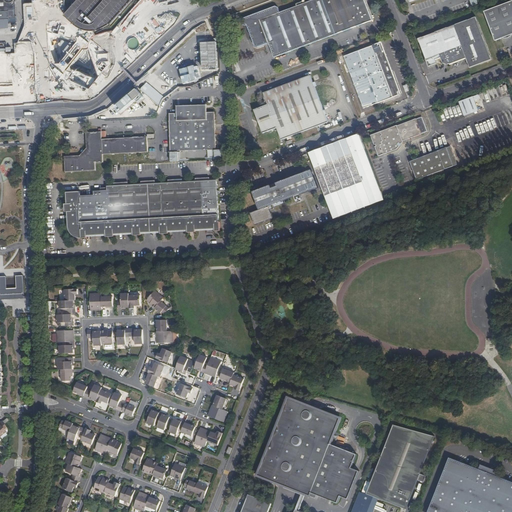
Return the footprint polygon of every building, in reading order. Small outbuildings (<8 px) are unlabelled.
[(0,0),(0,18),(2,19),(9,18),(9,22),(16,21),(16,12),(15,5),(15,2),(14,1),(14,0),(0,0)] [(76,0),(64,14),(67,17),(77,26),(82,28),(87,29),(92,29),(97,28),(103,26),(111,22),(116,17),(131,0),(76,0)] [(337,9),(333,0),(320,0),(321,2),(285,16),(283,11),(280,9),(249,21),(248,26),(250,26),(249,27),(252,28),(252,30),(260,50),(264,51),(274,47),(280,61),(294,56),(347,35),(337,9)] [(333,0),(337,9),(347,35),(374,25),(365,0),(333,0)] [(511,1),(484,12),(487,18),(496,41),(511,35),(511,1)] [(0,28),(9,28),(9,22),(9,18),(2,19),(0,18),(0,28)] [(470,68),(492,60),(476,18),(419,39),(430,66),(439,63),(438,59),(443,57),(445,62),(449,65),(450,64),(450,65),(467,59),(470,68)] [(202,43),(202,70),(218,69),(218,42),(202,43)] [(356,79),(388,62),(383,49),(377,51),(374,45),(345,56),(349,65),(346,66),(349,72),(351,71),(354,80),(356,79)] [(400,94),(388,62),(356,79),(354,80),(365,107),(400,94)] [(203,73),(194,76),(196,83),(205,80),(203,73)] [(288,137),(328,122),(311,75),(264,92),(268,104),(254,109),(263,133),(276,128),(281,140),(286,138),(287,140),(291,138),(291,137),(288,138),(288,137)] [(475,98),(460,103),(466,117),(480,112),(475,98)] [(217,154),(215,116),(207,116),(205,116),(200,111),(200,109),(185,109),(185,111),(179,117),(177,118),(170,118),(172,156),(217,154)] [(419,124),(417,118),(398,125),(398,124),(371,134),(375,144),(377,143),(377,145),(376,146),(379,155),(399,148),(400,146),(399,144),(400,143),(402,144),(404,141),(422,133),(420,127),(419,128),(417,125),(419,124)] [(116,152),(124,152),(140,151),(148,151),(148,150),(147,138),(147,136),(140,136),(135,137),(128,137),(119,137),(102,138),(101,130),(100,130),(92,131),(86,131),(86,147),(80,154),(64,155),(65,171),(82,170),(91,169),(95,169),(95,161),(103,161),(103,153),(116,152)] [(310,153),(335,219),(347,214),(360,210),(372,205),(385,200),(360,134),(348,139),(335,143),(322,148),(310,153)] [(446,147),(453,165),(457,164),(450,146),(446,147)] [(417,179),(453,165),(446,147),(411,161),(417,179)] [(305,193),(318,188),(318,186),(312,172),(312,170),(298,175),(276,184),(276,183),(270,185),(270,186),(252,193),(259,210),(250,213),(255,225),(273,219),(273,218),(270,211),(275,210),(274,207),(284,203),(283,202),(285,201),(294,198),(295,197),(297,202),(302,200),(301,195),(305,193)] [(99,207),(100,234),(105,234),(114,234),(116,234),(116,231),(129,231),(129,233),(133,233),(140,232),(143,232),(143,230),(156,229),(156,231),(159,231),(167,231),(170,231),(170,229),(183,228),(183,230),(187,230),(194,229),(198,229),(198,227),(211,227),(211,228),(214,228),(220,228),(219,221),(218,221),(216,179),(209,179),(196,180),(182,181),(168,182),(155,182),(141,183),(129,183),(114,184),(107,184),(107,186),(107,189),(101,189),(97,189),(99,207)] [(94,235),(100,234),(99,207),(97,189),(94,189),(94,194),(81,194),(80,190),(73,191),(66,194),(67,203),(67,211),(68,222),(69,222),(69,227),(70,229),(72,233),(77,235),(81,235),(86,235),(89,235),(89,233),(94,233),(94,235)] [(1,295),(1,299),(6,299),(9,299),(13,298),(16,298),(20,298),(24,298),(24,294),(24,289),(23,276),(20,276),(17,277),(18,289),(7,289),(6,277),(3,277),(0,277),(0,280),(0,290),(1,295)] [(65,289),(66,301),(70,301),(74,301),(76,301),(75,295),(78,295),(78,289),(65,289)] [(152,306),(156,309),(156,308),(162,301),(164,298),(155,291),(148,301),(153,305),(152,306)] [(102,297),(102,293),(90,294),(91,310),(102,310),(102,307),(102,297)] [(129,301),(129,299),(129,294),(121,294),(121,303),(118,303),(118,310),(122,310),(122,309),(130,309),(129,301)] [(102,297),(102,307),(113,306),(113,296),(102,297)] [(68,315),(72,315),(75,315),(75,309),(74,308),(74,301),(70,301),(66,301),(60,301),(60,309),(68,309),(68,315)] [(168,306),(162,301),(156,308),(162,313),(163,312),(166,314),(170,309),(167,306),(168,306)] [(65,322),(66,325),(66,326),(69,326),(73,326),(73,322),(72,322),(72,315),(68,315),(58,315),(58,322),(65,322)] [(158,327),(158,331),(168,331),(168,320),(158,320),(158,327)] [(126,344),(126,341),(126,337),(130,337),(129,329),(126,329),(126,331),(118,331),(119,339),(119,344),(126,344)] [(135,329),(129,329),(130,337),(136,336),(136,344),(143,344),(143,330),(135,330),(135,329)] [(57,331),(58,342),(67,342),(73,341),(73,334),(74,334),(74,330),(57,331)] [(89,330),(89,331),(88,331),(88,338),(94,337),(94,345),(101,345),(101,344),(101,331),(93,332),(93,331),(89,330)] [(101,331),(101,344),(113,343),(112,337),(112,330),(101,330),(101,331)] [(174,342),(174,331),(168,331),(158,331),(159,339),(157,339),(158,342),(174,342)] [(75,345),(75,341),(73,341),(67,342),(67,345),(60,345),(60,353),(74,353),(74,345),(75,345)] [(168,362),(171,354),(162,351),(161,353),(158,353),(156,357),(168,362)] [(206,372),(209,366),(205,365),(208,357),(201,354),(196,367),(203,370),(202,371),(206,372)] [(186,366),(189,359),(181,356),(176,369),(184,372),(183,373),(186,374),(189,367),(186,366)] [(58,362),(59,370),(62,369),(73,369),(72,361),(73,361),(73,358),(66,358),(66,361),(58,362)] [(216,377),(223,362),(212,358),(209,366),(206,372),(213,375),(213,376),(216,377)] [(159,376),(161,376),(165,366),(155,362),(153,368),(150,367),(149,372),(150,372),(159,376)] [(73,369),(62,369),(62,380),(72,380),(72,376),(73,376),(73,369)] [(232,381),(235,374),(235,373),(225,369),(222,377),(228,380),(232,381)] [(155,385),(159,376),(150,372),(147,378),(146,381),(155,385)] [(232,381),(231,383),(237,385),(236,388),(241,389),(246,378),(235,374),(232,381)] [(78,394),(84,397),(87,390),(88,387),(76,382),(73,391),(78,393),(78,394)] [(192,393),(193,388),(181,383),(177,394),(187,398),(189,392),(192,393)] [(87,390),(84,397),(90,399),(90,398),(93,399),(98,401),(100,395),(102,390),(103,388),(95,385),(92,392),(87,390)] [(112,394),(102,390),(100,395),(98,401),(97,402),(102,404),(103,401),(109,403),(112,394)] [(117,409),(123,412),(123,411),(125,405),(120,403),(123,396),(115,393),(110,406),(114,407),(117,408),(117,409)] [(219,395),(215,406),(216,406),(223,409),(227,399),(219,395)] [(289,396),(258,474),(317,497),(318,494),(339,502),(341,495),(349,498),(360,470),(352,467),(358,453),(332,443),(342,417),(289,396)] [(129,405),(126,404),(125,405),(123,411),(127,412),(126,414),(133,416),(136,408),(129,405)] [(216,406),(215,406),(213,411),(212,411),(210,414),(225,421),(229,411),(223,409),(216,406)] [(148,423),(156,425),(158,419),(161,412),(154,410),(154,409),(151,407),(148,414),(151,415),(148,423)] [(165,413),(161,411),(161,412),(158,419),(161,421),(158,428),(165,431),(171,417),(164,414),(165,413)] [(183,430),(186,421),(183,420),(183,421),(175,418),(170,431),(177,434),(180,427),(182,427),(183,430)] [(73,424),(73,423),(66,420),(63,419),(60,427),(70,431),(73,424)] [(183,430),(182,432),(192,436),(196,427),(192,426),(193,424),(186,421),(183,430)] [(70,431),(68,438),(75,440),(78,433),(84,435),(87,428),(81,426),(80,428),(73,424),(70,431)] [(435,437),(393,425),(366,495),(406,510),(435,437)] [(84,435),(82,440),(92,444),(96,436),(90,433),(91,430),(87,428),(84,435)] [(196,444),(206,447),(208,441),(211,433),(206,431),(206,430),(202,429),(196,444)] [(211,433),(208,441),(219,445),(224,433),(219,431),(218,433),(212,432),(211,433)] [(96,450),(106,454),(108,449),(112,440),(105,437),(105,435),(102,434),(96,450)] [(119,441),(112,439),(112,440),(108,449),(119,453),(122,444),(118,443),(119,441)] [(145,453),(134,448),(130,458),(136,460),(136,463),(140,465),(145,453)] [(70,452),(65,462),(69,464),(80,468),(82,465),(81,465),(83,457),(70,452)] [(158,464),(160,460),(149,455),(143,471),(146,473),(147,471),(154,475),(158,464)] [(511,511),(511,481),(497,476),(498,472),(497,470),(493,469),(489,469),(487,471),(487,472),(486,472),(485,473),(451,460),(449,461),(442,478),(429,511),(511,511)] [(183,465),(176,462),(171,475),(178,478),(178,479),(181,480),(184,473),(181,472),(183,465)] [(71,479),(79,482),(81,477),(79,476),(83,469),(80,468),(69,464),(66,471),(73,474),(71,479)] [(154,475),(154,476),(160,478),(160,477),(164,478),(168,468),(158,464),(154,475)] [(107,488),(109,481),(106,480),(106,479),(100,476),(96,485),(103,488),(103,487),(107,488)] [(71,479),(67,478),(63,488),(74,492),(75,488),(77,489),(79,482),(71,479)] [(196,492),(199,484),(192,481),(191,482),(187,480),(185,486),(189,488),(189,489),(196,492)] [(107,488),(104,495),(115,500),(121,484),(118,483),(117,485),(109,481),(107,488)] [(209,486),(199,482),(199,484),(196,492),(201,494),(200,497),(204,499),(209,486)] [(132,503),(137,491),(133,489),(132,491),(125,488),(121,499),(132,503)] [(136,508),(146,511),(147,507),(151,498),(145,495),(145,494),(141,492),(136,508)] [(62,493),(58,503),(61,505),(68,508),(70,504),(72,505),(74,498),(62,493)] [(269,511),(272,503),(250,495),(243,511),(269,511)] [(158,501),(151,498),(147,507),(158,511),(161,502),(158,501)] [(180,511),(192,511),(195,505),(184,501),(183,502),(181,508),(180,508),(179,511),(180,511)]
